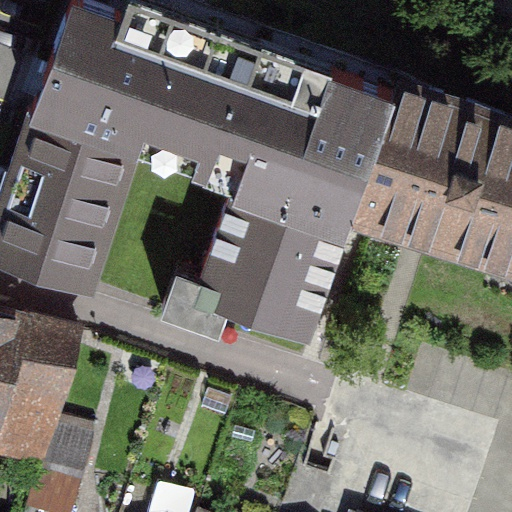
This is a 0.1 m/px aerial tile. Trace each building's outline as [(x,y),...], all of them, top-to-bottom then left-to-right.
[(127,0),(125,11),(99,0),(72,0),(0,192),(0,260),(95,287),(140,144),(239,177),(198,289),(310,328),(354,211),(398,89),(151,0),(127,0)] [(511,109),(403,73),(398,89),(354,211),(511,258),(511,109)] [(0,399),(24,313),(0,306),(0,399)] [(90,331),(24,313),(0,399),(0,442),(55,457),(67,413),(90,331)] [(106,424),(67,413),(55,457),(52,466),(91,477),(106,424)]
